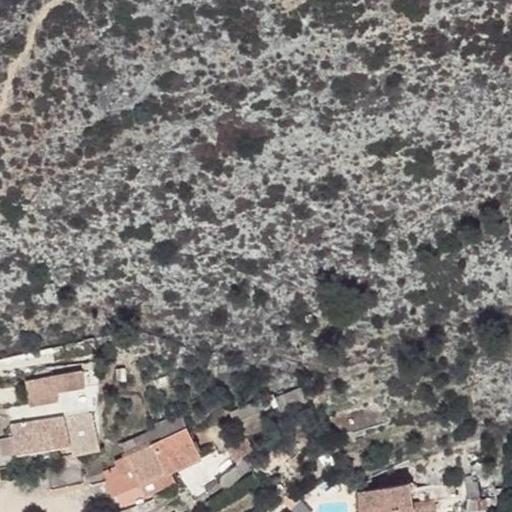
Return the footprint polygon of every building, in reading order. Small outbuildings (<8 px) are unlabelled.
[(26,381),(30,405),(58,400),(57,391),(85,386),(82,371),(26,381)] [(287,394),(292,406),(304,401),(299,389),(287,394)] [(63,408),(64,415),(92,411),(96,410),(97,394),(65,400),(63,408)] [(234,423),(277,405),(279,412),(292,406),(287,394),(275,400),(273,395),(229,413),(234,423)] [(0,439),(0,441),(3,455),(71,444),(73,455),(77,454),(101,449),(92,411),(64,415),(10,423),(13,436),(0,439)] [(128,454),(186,427),(179,414),(156,426),(157,429),(123,444),(128,454)] [(115,467),(125,490),(140,484),(166,472),(199,455),(186,427),(128,454),(116,460),(118,465),(115,467)] [(228,450),(235,460),(253,449),(246,438),(228,450)] [(336,466),(327,452),(310,462),(319,477),(336,466)] [(60,457),(62,468),(79,465),(77,454),(73,455),(60,457)] [(30,472),(34,491),(50,488),(50,490),(83,483),(79,465),(62,468),(46,471),(46,469),(30,472)] [(125,490),(115,467),(103,472),(107,480),(105,481),(112,497),(125,490)] [(145,495),(171,483),(166,472),(140,484),(145,495)] [(436,511),(435,505),(411,509),(410,504),(405,474),(382,478),(378,479),(379,488),(359,492),(360,511),(436,511)] [(478,493),(477,482),(465,484),(467,495),(478,493)] [(435,505),(434,500),(410,504),(411,509),(435,505)]
